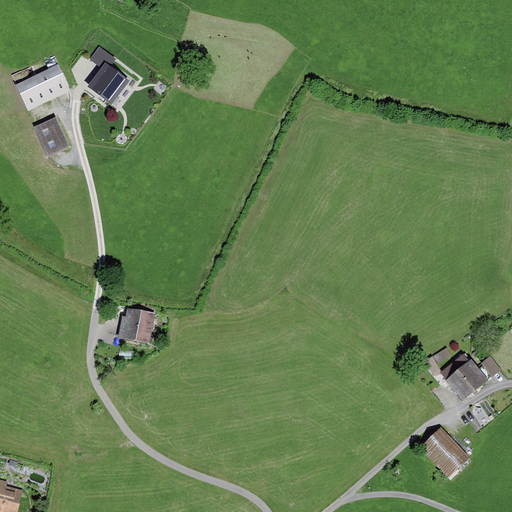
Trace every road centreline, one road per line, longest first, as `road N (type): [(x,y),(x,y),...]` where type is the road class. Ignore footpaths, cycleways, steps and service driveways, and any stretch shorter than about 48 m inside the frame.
road 1 (track): [(265,511),(246,495),(144,450),(105,409),(89,354),(106,281),(91,181),(70,118)]
road 2 (track): [(328,511),(441,418),(511,384)]
